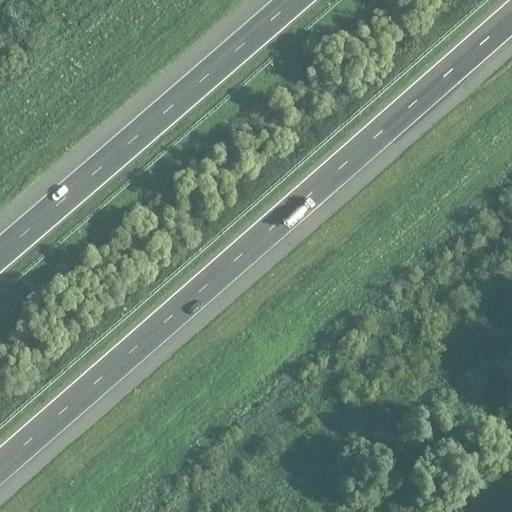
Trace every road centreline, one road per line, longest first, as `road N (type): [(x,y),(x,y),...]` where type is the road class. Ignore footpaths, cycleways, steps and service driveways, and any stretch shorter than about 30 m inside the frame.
road 1 (motorway): [(0,463),(511,15)]
road 2 (motorway): [(284,0),(0,247)]
